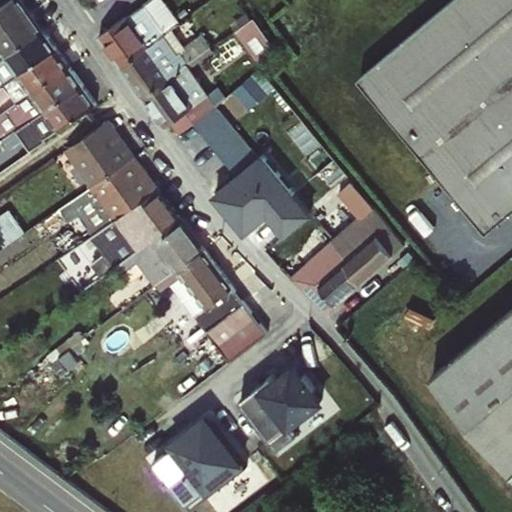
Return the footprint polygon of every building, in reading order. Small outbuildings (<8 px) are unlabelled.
[(0,33),(32,11),(24,0),(7,0),(0,5),(0,33)] [(124,65),(162,37),(177,26),(158,0),(148,0),(146,2),(129,15),(103,36),(124,65)] [(511,215),(511,0),(457,0),(361,79),(488,235),(511,215)] [(32,11),(0,33),(0,60),(45,29),(32,11)] [(254,49),(273,39),(262,16),(243,25),(254,49)] [(58,47),(45,29),(0,60),(0,70),(7,81),(58,47)] [(147,97),(184,69),(215,46),(206,34),(176,56),(162,37),(124,65),(147,97)] [(58,47),(7,81),(3,84),(18,104),(71,66),(58,47)] [(239,88),(255,105),(279,82),(263,65),(239,88)] [(84,84),(71,66),(18,104),(30,122),(84,84)] [(199,89),(184,69),(147,97),(167,125),(173,121),(181,131),(220,102),(206,84),(199,89)] [(26,156),(48,141),(47,139),(97,103),(84,84),(30,122),(20,129),(11,135),(26,156)] [(262,157),(222,105),(198,123),(239,175),(262,157)] [(0,119),(0,142),(6,139),(11,135),(20,129),(9,114),(0,119)] [(69,148),(96,186),(136,155),(109,120),(69,148)] [(6,139),(0,142),(0,156),(13,148),(6,139)] [(118,216),(160,186),(136,155),(96,186),(72,203),(94,233),(118,216)] [(184,218),(160,186),(118,216),(94,233),(92,234),(106,253),(93,263),(103,276),(157,238),(184,218)] [(340,237),(355,254),(349,260),(364,280),(405,246),(374,208),(340,237)] [(0,239),(6,248),(27,234),(11,211),(0,218),(0,239)] [(207,248),(184,218),(157,238),(174,260),(152,277),(158,284),(207,248)] [(340,237),(294,274),(327,311),(364,280),(349,260),(355,254),(340,237)] [(207,248),(158,284),(164,292),(186,276),(208,305),(198,313),(210,329),(247,301),(207,248)] [(268,331),(247,301),(210,329),(231,358),(268,331)] [(511,312),(441,370),(511,458),(511,312)] [(324,401),(296,368),(275,383),(270,378),(242,400),(279,449),(301,433),(294,427),(324,401)] [(247,465),(208,416),(155,460),(191,506),(247,465)]
